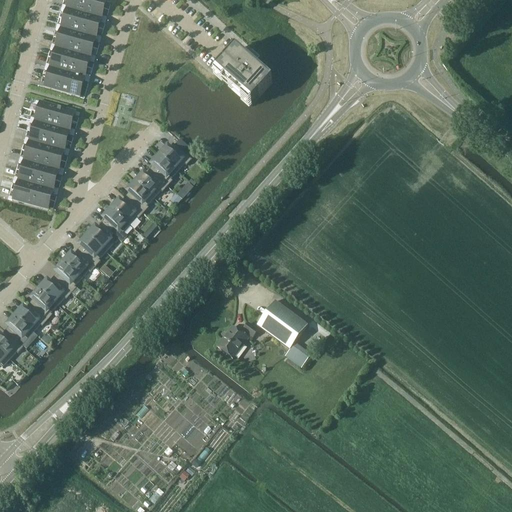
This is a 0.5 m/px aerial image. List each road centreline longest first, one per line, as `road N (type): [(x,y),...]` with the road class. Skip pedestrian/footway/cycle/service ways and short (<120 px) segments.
road 1 (secondary): [(112,360),(367,75)]
road 2 (residential): [(81,211),(101,112),(129,12),(140,0)]
road 3 (residential): [(0,156),(42,0)]
road 4 (secondary): [(14,471),(112,360)]
road 5 (secondary): [(112,360),(3,460)]
road 6 (secondary): [(511,159),(413,74)]
